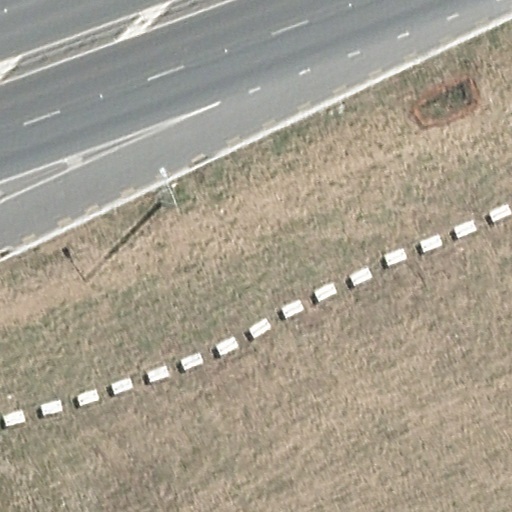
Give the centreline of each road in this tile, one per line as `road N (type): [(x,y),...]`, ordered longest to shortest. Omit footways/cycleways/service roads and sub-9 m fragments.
road 1 (unclassified): [(291,24),(72,184),(0,218)]
road 2 (trunk): [(291,24),(0,124)]
